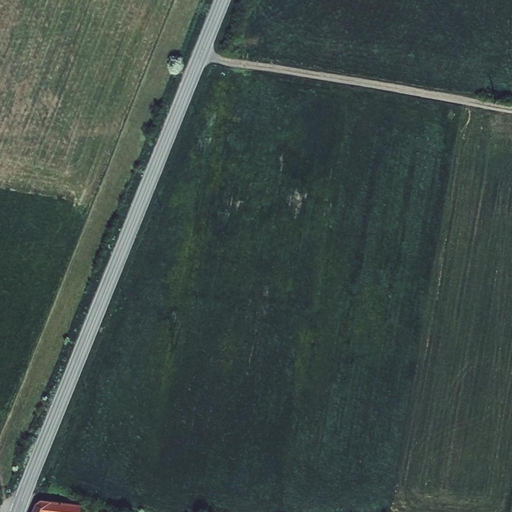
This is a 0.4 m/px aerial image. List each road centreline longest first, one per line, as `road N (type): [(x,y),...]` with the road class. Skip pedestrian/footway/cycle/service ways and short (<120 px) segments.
road 1 (tertiary): [(17,511),(222,0)]
road 2 (track): [(511,109),(199,56)]
